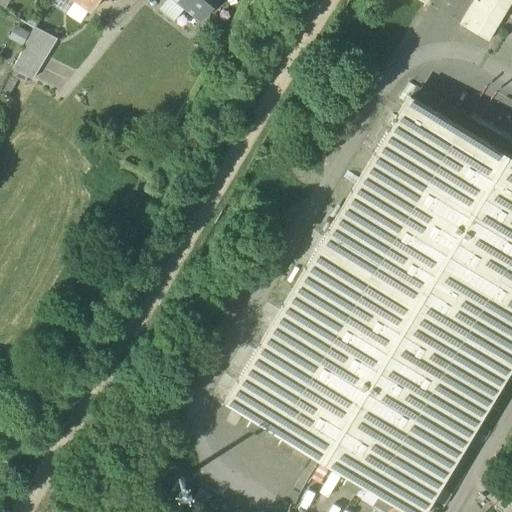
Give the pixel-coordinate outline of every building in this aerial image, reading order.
[(98,0),(76,0),(92,10),(98,0)] [(173,0),(199,22),(217,0),(173,0)] [(511,0),(473,0),(459,23),(489,40),(511,4),(511,0)] [(9,35),(23,45),(31,33),(18,23),(9,35)] [(56,39),(35,28),(14,68),(32,79),(56,39)] [(422,511),(511,365),(511,157),(407,94),(220,405),(395,511),(422,511)]
